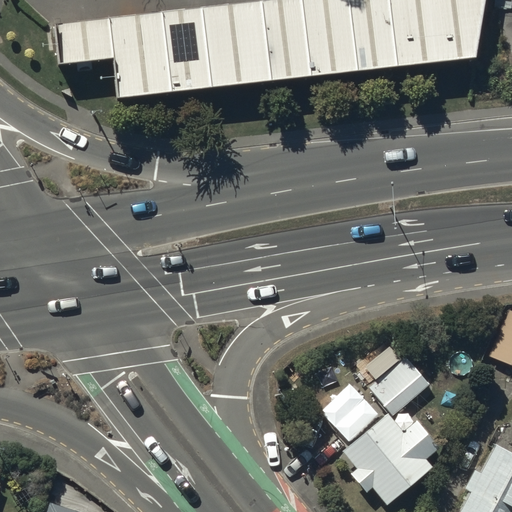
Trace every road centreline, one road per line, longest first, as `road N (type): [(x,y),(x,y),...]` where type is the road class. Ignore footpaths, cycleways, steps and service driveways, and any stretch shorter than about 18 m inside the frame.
road 1 (trunk): [(511,248),(461,277),(297,315),(268,326),(246,348),(231,398),(265,511)]
road 2 (trunk): [(511,239),(83,312)]
road 3 (trunk): [(0,99),(81,146),(129,162),(290,190)]
road 4 (trunk): [(28,239),(290,190)]
road 5 (tertiary): [(233,511),(83,312)]
road 6 (trunk): [(290,190),(511,159)]
road 7 (trunk): [(163,511),(69,429),(0,403)]
